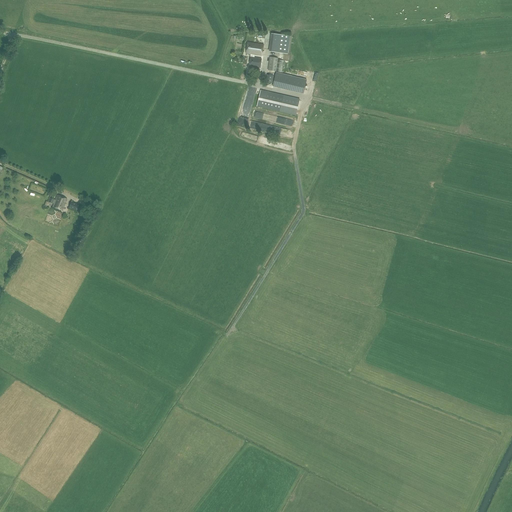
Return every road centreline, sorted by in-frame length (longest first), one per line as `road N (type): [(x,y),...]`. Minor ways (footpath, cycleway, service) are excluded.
road 1 (unclassified): [(10,33),(245,82)]
road 2 (track): [(228,334),(302,212),(294,147)]
